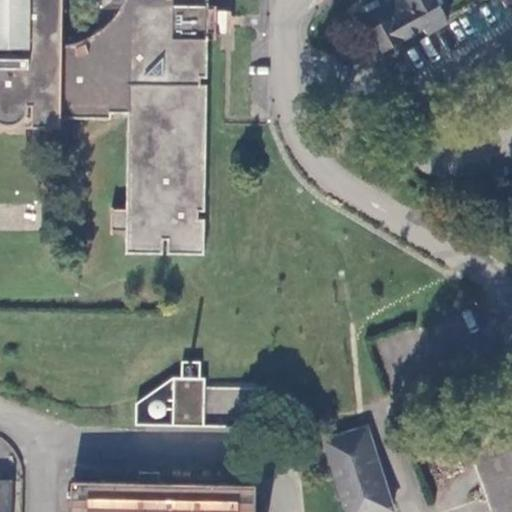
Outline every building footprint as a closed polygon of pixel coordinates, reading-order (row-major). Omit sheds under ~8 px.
[(0,0),(0,124),(4,126),(14,125),(23,118),(27,106),(39,107),(39,119),(58,119),(109,120),(109,114),(126,114),(124,210),(108,209),(108,231),(123,232),(123,254),(160,255),(160,241),(165,241),(165,246),(165,255),(202,256),(201,247),(202,220),(196,220),(196,213),(202,213),(205,86),(198,86),(198,79),(205,79),(206,35),(215,35),(215,12),(215,10),(206,10),(206,0),(0,0)] [(384,0),(373,0),(362,6),(367,15),(386,4),(384,0)] [(384,48),(425,25),(429,31),(449,20),(445,14),(446,13),(438,0),(384,0),(386,4),(367,15),(366,15),(384,48)] [(215,12),(215,35),(229,36),(230,13),(215,12)] [(0,127),(58,129),(58,119),(39,119),(39,107),(27,106),(23,118),(14,125),(4,126),(0,124),(0,127)] [(202,361),(181,360),(180,389),(137,388),(136,424),(200,426),(202,361)] [(202,419),(255,420),(255,388),(203,387),(202,419)] [(511,511),(511,425),(465,440),(488,511),(511,511)] [(331,466),(345,511),(384,511),(390,510),(364,427),(323,440),(331,466)] [(135,473),(135,485),(155,485),(155,474),(135,473)] [(68,511),(253,511),(254,486),(155,485),(135,485),(68,485),(68,511)]
